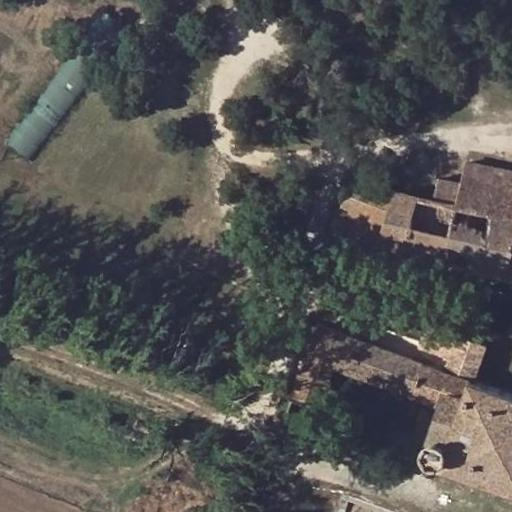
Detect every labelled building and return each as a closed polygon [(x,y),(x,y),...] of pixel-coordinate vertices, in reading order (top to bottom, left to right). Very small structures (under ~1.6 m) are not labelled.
[(401,255),(511,275),(511,171),(465,161),(460,182),(436,178),(434,198),(393,191),(391,196),(383,217),(412,225),(401,255)] [(349,180),(341,200),(383,217),(391,196),(349,180)] [(383,217),(341,200),(327,234),(373,246),(383,217)] [(412,225),(383,217),(373,246),(401,255),(412,225)] [(462,331),(434,321),(428,335),(456,346),(462,331)] [(442,464),(511,489),(511,388),(479,376),(492,340),(462,331),(456,346),(448,367),(320,323),(292,399),(318,408),(335,365),(444,403),(433,433),(431,434),(429,435),(427,437),(426,439),(425,440),(424,443),(423,445),(423,447),(424,449),(425,452),(426,453),(427,455),(429,457),(431,458),(433,459),(435,459),(437,459),(440,459),(442,458),(444,457),(442,464)]
